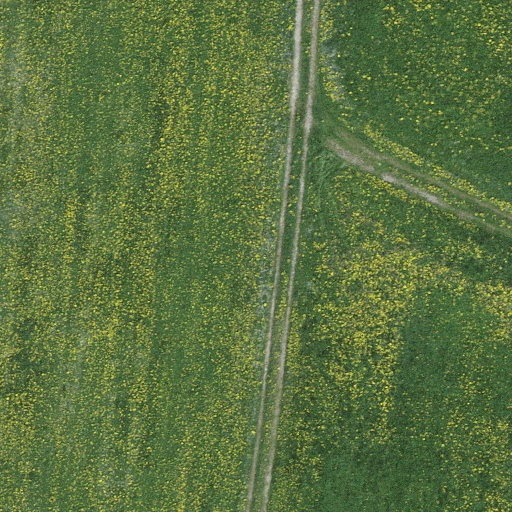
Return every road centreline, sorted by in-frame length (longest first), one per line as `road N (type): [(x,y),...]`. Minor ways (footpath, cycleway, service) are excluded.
road 1 (track): [(243,511),(294,129)]
road 2 (track): [(511,243),(294,129)]
road 3 (track): [(294,129),(303,0)]
